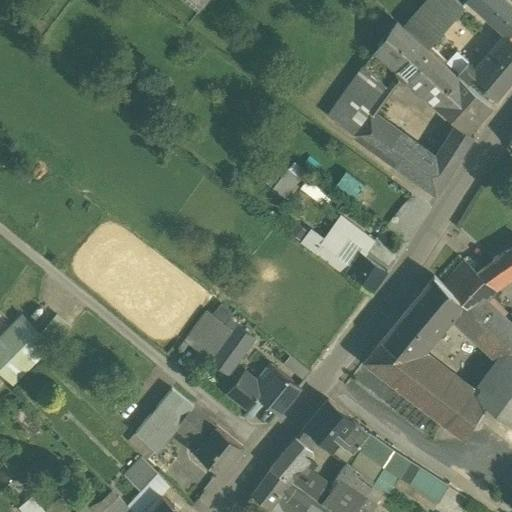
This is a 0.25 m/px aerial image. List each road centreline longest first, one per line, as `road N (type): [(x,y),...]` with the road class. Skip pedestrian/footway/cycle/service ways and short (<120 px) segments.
road 1 (secondary): [(511,113),(381,313),(219,511)]
road 2 (track): [(265,450),(0,228)]
road 3 (track): [(505,511),(321,383)]
